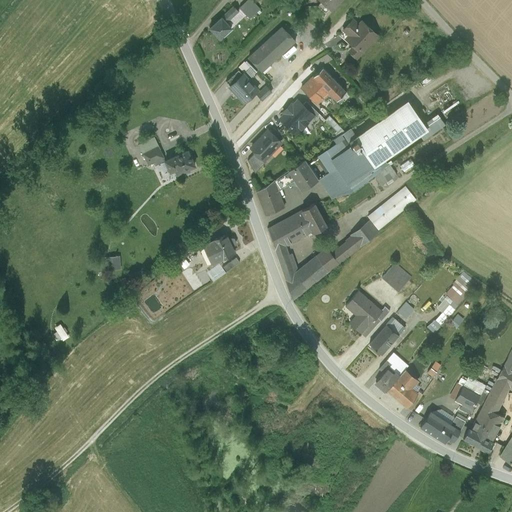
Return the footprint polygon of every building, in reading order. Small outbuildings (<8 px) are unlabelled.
[(247,0),(240,8),(250,19),(260,8),(252,0),(247,0)] [(318,0),(321,2),(328,9),(328,8),(336,0),(318,0)] [(328,9),(321,2),(317,6),(325,14),(330,9),(328,8),(328,9)] [(234,6),(221,17),(226,22),(239,11),(234,6)] [(221,17),(210,27),(220,38),(231,28),(226,22),(221,17)] [(347,39),(358,26),(352,21),(341,33),(347,39)] [(358,26),(347,39),(354,46),(350,51),(357,57),(376,35),(361,23),(358,26)] [(282,27),(248,57),(261,71),(295,40),(282,27)] [(327,53),(317,60),(321,67),(332,60),(327,53)] [(249,68),(244,62),(239,67),(244,73),(249,68)] [(345,92),(321,67),(313,76),(328,92),(336,100),(345,92)] [(230,86),(242,74),(238,70),(226,81),(230,86)] [(237,96),(244,103),(257,91),(242,74),(230,86),(238,95),(237,96)] [(328,92),(313,76),(301,87),(317,104),(328,92)] [(257,95),(262,100),(271,92),(266,86),(257,95)] [(349,96),(345,92),(336,100),(340,104),(349,96)] [(306,101),(301,106),(312,116),(311,117),(314,119),(319,114),(306,101)] [(301,106),(297,102),(292,106),(285,113),(285,114),(281,118),(284,121),(284,126),(287,128),(290,127),(296,133),(311,117),(312,116),(301,106)] [(406,104),(356,139),(376,174),(385,168),(381,160),(424,130),(406,104)] [(349,119),(343,113),(337,119),(343,125),(349,119)] [(342,131),(333,121),(327,126),(337,136),(342,131)] [(424,129),(429,136),(440,128),(435,121),(424,129)] [(319,178),(318,179),(331,198),(352,192),(373,176),(376,174),(356,139),(350,129),(335,139),(338,144),(317,158),(327,173),(319,178)] [(256,152),(264,160),(280,143),(267,131),(251,147),(256,152)] [(155,166),(165,162),(164,158),(154,135),(137,143),(148,166),(154,163),(155,166)] [(192,162),(187,150),(165,162),(170,171),(175,169),(177,174),(194,166),(192,162)] [(264,160),(256,152),(247,160),(255,173),(266,162),(264,160)] [(304,160),(288,171),(293,177),(302,191),(317,181),(317,180),(315,176),(304,160)] [(401,169),(406,175),(416,167),(411,161),(401,169)] [(376,174),(373,176),(380,184),(395,174),(390,165),(385,168),(376,174)] [(288,171),(274,180),(276,187),(293,177),(288,171)] [(274,180),(257,192),(265,215),(284,207),(276,187),(274,180)] [(405,186),(367,216),(377,229),(415,199),(405,186)] [(326,226),(314,204),(302,210),(312,230),(314,233),(326,226)] [(312,230),(302,210),(267,228),(275,250),(286,245),(312,230)] [(291,253),(289,254),(278,257),(292,299),(378,232),(369,221),(345,240),(347,242),(331,254),(326,247),(297,270),(291,253)] [(203,244),(214,239),(210,232),(200,239),(203,244)] [(215,251),(219,260),(235,252),(232,247),(229,240),(226,233),(214,239),(203,244),(207,254),(215,251)] [(287,250),(286,245),(275,250),(276,254),(278,257),(289,254),(287,250)] [(215,251),(207,254),(212,263),(219,260),(215,251)] [(107,270),(120,269),(118,256),(107,257),(107,270)] [(222,267),(225,272),(239,262),(236,257),(222,267)] [(381,277),(398,292),(411,277),(395,262),(381,277)] [(213,281),(225,272),(222,267),(218,263),(206,272),(213,281)] [(446,295),(455,303),(473,283),(462,273),(453,284),(454,286),(446,295)] [(381,310),(359,290),(345,305),(356,315),(360,318),(355,327),(361,333),(371,322),(372,323),(377,316),(382,311),(381,310)] [(398,312),(406,318),(413,310),(406,303),(398,312)] [(384,306),(381,310),(382,311),(377,316),(381,320),(389,311),(384,306)] [(424,334),(429,339),(448,317),(443,313),(424,334)] [(458,323),(462,316),(455,313),(452,319),(458,323)] [(360,318),(356,315),(350,322),(355,327),(360,318)] [(392,317),(386,324),(396,333),(397,332),(399,334),(404,328),(392,317)] [(57,326),(64,338),(68,336),(65,329),(64,329),(61,324),(57,326)] [(369,343),(381,354),(398,335),(396,333),(386,324),(369,343)] [(398,377),(403,370),(408,365),(393,352),(379,369),(383,372),(388,366),(395,372),(394,373),(398,377)] [(427,372),(432,376),(441,364),(435,361),(427,372)] [(489,394),(483,405),(498,413),(511,388),(511,367),(505,364),(489,394)] [(378,387),(384,392),(387,389),(398,377),(394,373),(395,372),(388,366),(383,372),(375,381),(380,385),(378,387)] [(403,370),(398,377),(387,389),(406,405),(407,406),(415,394),(408,389),(415,381),(403,370)] [(460,408),(469,413),(480,395),(467,387),(469,382),(461,377),(457,382),(449,396),(462,404),(460,408)] [(422,387),(415,381),(408,389),(415,394),(407,406),(406,405),(406,406),(411,410),(422,394),(419,391),(422,387)] [(483,405),(489,394),(483,391),(478,403),(483,406),(483,405)] [(471,429),(494,441),(506,417),(498,413),(483,405),(483,406),(471,429)] [(451,424),(455,417),(441,408),(433,411),(432,412),(451,424)] [(444,442),(448,437),(453,440),(460,430),(465,421),(456,415),(455,417),(451,424),(432,412),(430,411),(420,426),(444,442)] [(463,438),(490,453),(496,442),(494,441),(471,429),(469,427),(463,438)] [(511,436),(501,455),(511,461),(511,436)]
